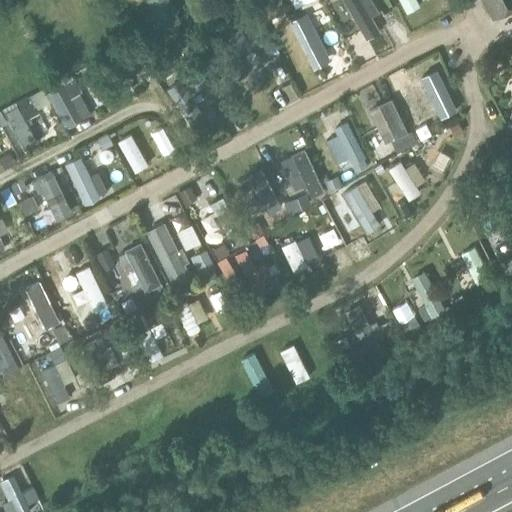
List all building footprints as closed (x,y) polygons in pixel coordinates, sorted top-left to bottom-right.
[(74,0),(50,0),(40,5),(56,40),(86,26),(74,0)] [(145,0),(160,31),(179,21),(169,0),(145,0)] [(369,0),(342,0),(365,40),(379,32),(370,16),(377,13),(369,0)] [(416,0),(400,0),(405,10),(418,3),(416,0)] [(511,0),(484,0),(493,17),(511,8),(511,0)] [(313,20),(294,30),(313,68),(326,62),(313,36),(320,32),(313,20)] [(234,50),(247,43),(240,30),(213,45),(233,80),(247,73),(234,50)] [(114,58),(104,64),(105,65),(123,95),(132,89),(114,58)] [(189,94),(207,82),(199,70),(167,90),(191,127),(205,119),(189,94)] [(511,72),(495,81),(508,107),(511,104),(511,72)] [(408,74),(397,79),(419,122),(429,117),(408,74)] [(68,99),(80,92),(73,80),(51,93),(69,125),(79,120),(68,99)] [(294,97),(284,81),(274,87),(283,103),(294,97)] [(390,99),(379,105),(395,139),(406,134),(390,99)] [(26,152),(39,146),(18,107),(5,113),(26,152)] [(345,123),(335,128),(336,129),(355,167),(356,170),(366,165),(345,123)] [(126,134),(113,139),(129,178),(142,172),(126,134)] [(83,159),(94,142),(86,137),(75,153),(83,159)] [(92,153),(98,164),(110,157),(104,147),(92,153)] [(304,149),(291,155),(293,157),(311,197),(323,192),(304,149)] [(80,157),(65,165),(83,204),(92,203),(99,197),(80,157)] [(402,158),(392,164),(408,193),(419,187),(402,158)] [(50,168),(10,186),(30,232),(47,225),(31,189),(54,179),(50,168)] [(245,182),(234,188),(251,221),(262,216),(245,182)] [(349,194),(329,198),(336,231),(356,226),(349,194)] [(222,198),(210,204),(228,236),(240,230),(222,198)] [(511,229),(501,207),(490,212),(503,239),(495,243),(505,264),(511,260),(511,229)] [(163,216),(170,236),(187,230),(180,210),(163,216)] [(109,236),(129,224),(123,213),(102,225),(109,236)] [(164,223),(146,232),(170,281),(188,272),(183,264),(188,262),(183,251),(178,253),(164,223)] [(300,225),(290,231),(308,266),(318,260),(300,225)] [(140,243),(125,250),(148,299),(164,292),(140,243)] [(195,243),(183,248),(188,260),(200,255),(195,243)] [(471,249),(461,253),(476,288),(486,284),(471,249)] [(263,262),(254,267),(245,250),(234,256),(256,296),(267,290),(262,282),(271,277),(263,262)] [(93,316),(107,309),(85,263),(75,268),(89,297),(85,299),(93,316)] [(428,273),(414,280),(433,316),(446,309),(428,273)] [(39,281),(25,288),(45,328),(58,322),(39,281)] [(185,302),(175,307),(189,336),(199,331),(196,323),(200,321),(193,308),(189,310),(185,302)] [(353,372),(385,355),(359,304),(345,312),(360,340),(351,344),(355,352),(345,358),(353,372)] [(142,317),(130,323),(151,362),(162,356),(142,317)] [(229,337),(233,344),(266,326),(263,319),(229,337)] [(0,362),(2,366),(14,360),(0,332),(0,362)] [(18,365),(6,375),(14,384),(25,374),(18,365)] [(42,396),(46,407),(60,402),(56,391),(42,396)] [(128,450),(138,445),(124,416),(114,421),(128,450)] [(32,488),(21,493),(13,476),(3,481),(11,499),(2,504),(5,511),(28,511),(29,511),(26,504),(37,499),(32,488)]
